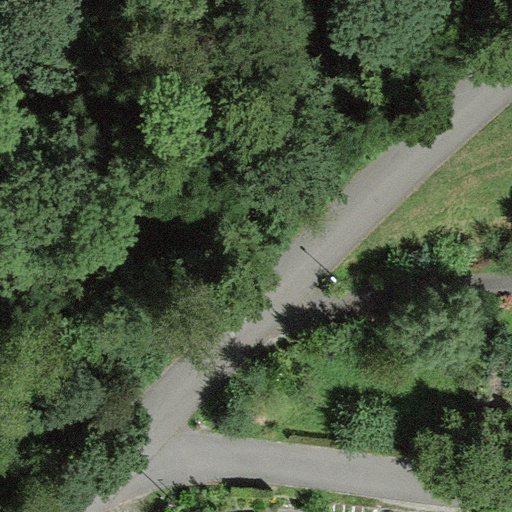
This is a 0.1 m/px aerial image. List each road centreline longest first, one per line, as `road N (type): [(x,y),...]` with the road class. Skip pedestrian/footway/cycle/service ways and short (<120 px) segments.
road 1 (residential): [(511,67),(430,133),(158,427)]
road 2 (residential): [(158,427),(188,453),(511,486)]
